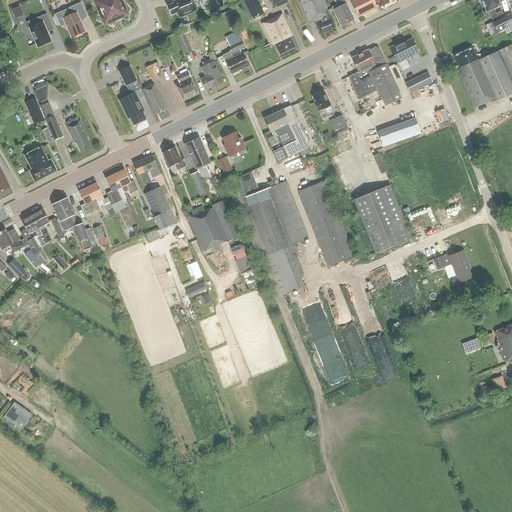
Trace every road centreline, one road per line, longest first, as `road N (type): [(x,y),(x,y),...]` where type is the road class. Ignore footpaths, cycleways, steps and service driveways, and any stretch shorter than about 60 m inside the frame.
road 1 (secondary): [(121,155),(415,9)]
road 2 (unclassified): [(511,260),(415,9)]
road 3 (secondary): [(0,215),(121,155)]
